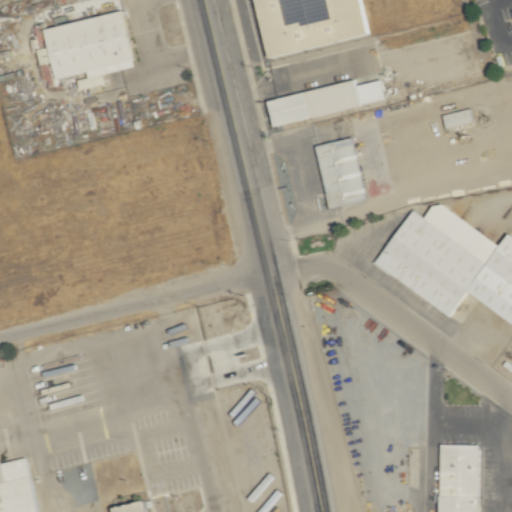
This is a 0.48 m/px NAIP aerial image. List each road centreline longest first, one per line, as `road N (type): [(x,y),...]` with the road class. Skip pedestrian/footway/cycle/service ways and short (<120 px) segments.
road 1 (residential): [(268,268),(0,336)]
road 2 (secondary): [(205,0),(268,268)]
road 3 (secondary): [(268,268),(319,511)]
